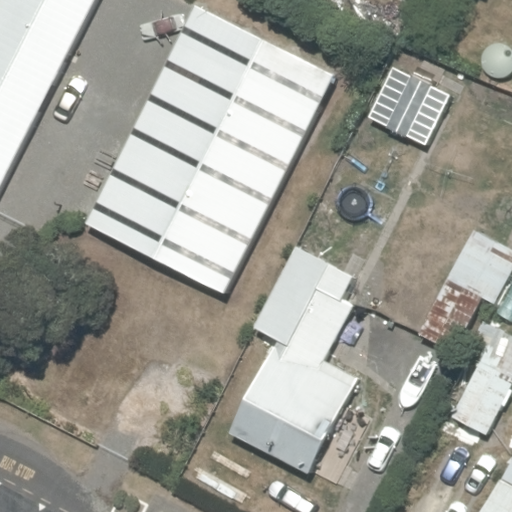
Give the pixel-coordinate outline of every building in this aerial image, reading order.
[(0,0),(0,205),(1,205),(104,0),(0,0)] [(341,73),(202,2),(88,224),(227,296),(341,73)] [(348,296),(377,239),(351,226),(326,213),(309,245),(302,241),(258,329),(279,339),(230,436),(311,477),(327,485),(339,462),(345,465),(355,446),(333,435),(361,378),(327,361),(357,301),(350,297),(348,296)] [(511,269),(511,245),(477,228),(425,333),(470,355),(511,269)] [(511,391),(511,311),(507,309),(449,416),(487,437),(511,391)] [(511,511),(511,460),(485,511),(511,511)]
